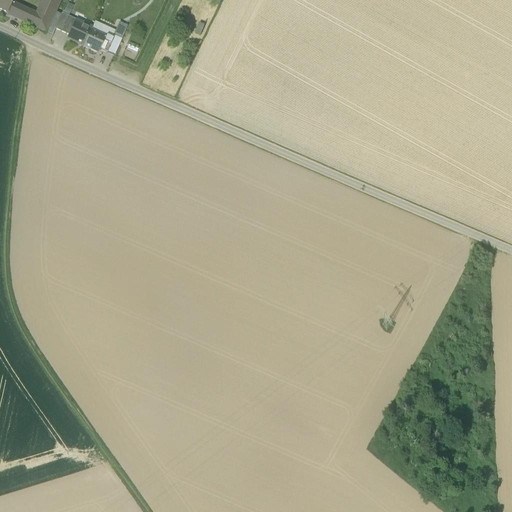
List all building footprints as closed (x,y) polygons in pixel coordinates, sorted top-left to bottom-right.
[(0,0),(0,12),(7,16),(13,4),(14,0),(0,0)] [(7,16),(46,34),(55,13),(61,0),(41,0),(35,15),(13,4),(7,16)] [(62,14),(61,16),(55,13),(46,34),(52,36),(55,30),(69,36),(76,21),(62,14)] [(67,40),(83,47),(92,28),(76,21),(69,36),(67,40)] [(92,28),(91,32),(104,38),(105,35),(114,39),(115,37),(117,32),(95,23),(92,28)] [(115,37),(122,40),(127,27),(120,24),(117,32),(115,37)] [(92,28),(83,47),(98,54),(99,50),(105,38),(104,38),(91,32),(92,28)] [(99,50),(107,54),(114,39),(105,35),(104,38),(105,38),(99,50)] [(122,40),(115,37),(114,39),(107,54),(114,57),(122,40)]
